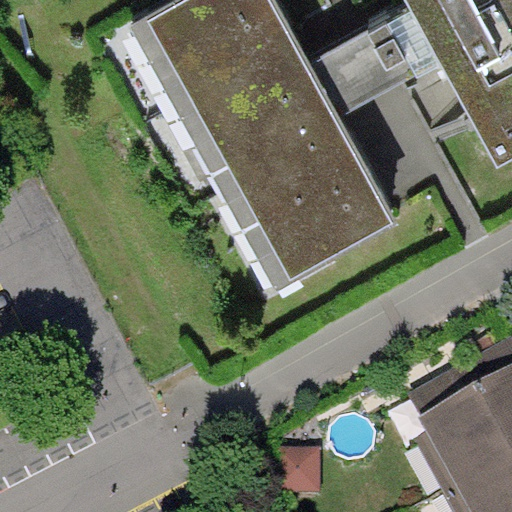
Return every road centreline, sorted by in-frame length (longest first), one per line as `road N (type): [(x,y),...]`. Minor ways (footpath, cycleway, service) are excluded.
road 1 (residential): [(256,394),(511,248)]
road 2 (residential): [(33,511),(147,450)]
